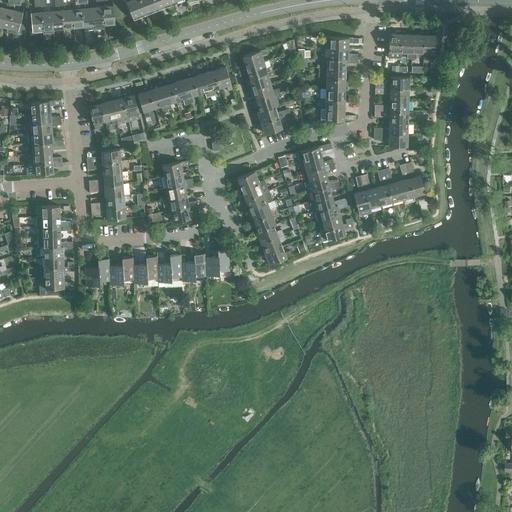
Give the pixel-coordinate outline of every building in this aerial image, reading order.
[(64,28),(61,0),(55,0),(56,11),(52,11),(54,29),(64,28)] [(61,0),(64,28),(74,27),(72,9),(68,10),(67,0),(61,0)] [(82,2),(81,0),(75,0),(77,9),(72,9),(74,27),(84,26),(82,9),(82,2)] [(134,18),(147,12),(141,0),(130,0),(127,1),(134,18)] [(141,0),(147,12),(159,7),(156,0),(141,0)] [(114,5),(103,7),(105,24),(115,23),(114,5)] [(105,24),(103,7),(93,8),(95,29),(105,28),(105,24)] [(3,8),(0,18),(0,25),(8,27),(13,10),(3,8)] [(82,9),(84,26),(84,30),(95,29),(93,8),(82,9)] [(13,10),(8,27),(7,31),(18,34),(23,13),(13,10)] [(44,30),(43,30),(44,33),(54,32),(54,29),(52,11),(42,12),(44,30)] [(44,30),(42,12),(31,13),(33,31),(43,30),(44,30)] [(401,52),(401,31),(396,31),(396,34),(389,34),(389,52),(389,58),(401,58),(401,52)] [(412,58),(413,34),(406,34),(406,31),(401,31),(401,52),(407,53),(407,58),(412,58)] [(413,34),(412,58),(417,59),(417,53),(424,53),(424,32),(419,32),(419,34),(413,34)] [(424,32),(424,53),(430,53),(430,59),(435,59),(435,53),(436,53),(436,35),(429,35),(429,32),(424,32)] [(326,37),(326,47),(330,47),(348,48),(349,42),(359,42),(359,38),(353,38),(353,37),(326,37)] [(346,58),(352,58),(358,58),(358,54),(348,53),(348,48),(330,47),(330,57),(346,58)] [(297,48),(297,57),(309,57),(309,50),(303,50),(303,48),(297,48)] [(247,67),(265,62),(263,55),(268,54),(266,49),(261,50),(243,55),(247,67)] [(330,57),(327,57),(327,68),(345,68),(346,63),(346,58),(330,57)] [(250,78),(273,71),(272,66),(267,68),(265,62),(247,67),(250,78)] [(214,67),(220,87),(226,85),(228,91),(232,90),(230,83),(231,83),(226,66),(219,68),(218,66),(214,67)] [(203,73),(211,96),(215,95),(213,89),(220,87),(214,67),(210,68),(210,71),(203,73)] [(345,78),(345,68),(327,68),(327,78),(345,78)] [(254,89),(271,83),(269,77),(274,76),(273,71),(250,78),(254,89)] [(196,73),(192,74),(198,94),(205,92),(206,98),(211,96),(203,73),(197,75),(196,73)] [(181,80),(189,103),(194,102),(192,96),(198,94),(192,74),(187,75),(188,78),(181,80)] [(375,88),(409,89),(409,77),(391,76),(390,83),(388,83),(388,82),(375,82),(375,88)] [(345,78),(327,78),(326,88),(345,88),(345,78)] [(174,79),(170,81),(176,101),(183,99),(185,104),(189,103),(181,80),(175,82),(174,79)] [(176,101),(170,81),(166,82),(167,84),(160,86),(167,110),(172,108),(170,103),(176,101)] [(257,100),(280,93),(278,88),(273,90),(271,83),(254,89),(257,100)] [(167,110),(160,86),(153,88),(153,86),(148,88),(155,108),(161,106),(163,111),(167,110)] [(155,108),(148,88),(144,89),(145,91),(138,93),(144,111),(146,116),(150,115),(148,110),(155,108)] [(345,88),(326,88),(326,98),(345,99),(345,88)] [(390,100),(408,100),(409,89),(375,88),(375,94),(387,94),(387,93),(390,93),(390,100)] [(276,105),(276,106),(278,105),(276,99),(281,97),(280,93),(257,100),(260,110),(276,105)] [(128,115),(129,121),(140,118),(139,113),(135,95),(128,96),(127,94),(123,95),(128,115)] [(112,100),(118,123),(129,121),(128,115),(123,95),(118,96),(119,99),(112,100)] [(344,109),(345,99),(326,98),(326,108),(344,109)] [(62,99),(31,102),(32,112),(51,111),(50,106),(62,105),(62,99)] [(105,99),(101,100),(106,121),(112,119),(113,125),(118,123),(112,100),(106,102),(105,99)] [(106,121),(101,100),(96,101),(97,104),(90,106),(94,124),(95,123),(96,129),(100,128),(99,122),(106,121)] [(408,111),(408,100),(390,100),(390,106),(387,106),(387,105),(375,105),(374,111),(408,111)] [(260,110),(258,110),(261,122),(284,115),(290,113),(289,109),(278,112),(276,106),(276,105),(260,110)] [(344,109),(326,108),(322,108),(322,119),(344,120),(344,119),(354,119),(354,115),(344,114),(344,109)] [(33,122),(51,121),(56,120),(55,116),(51,116),(51,111),(32,112),(33,122)] [(408,111),(374,111),(374,117),(387,117),(387,116),(390,116),(389,122),(408,123),(408,111)] [(286,120),(284,115),(261,122),(265,133),(283,128),(281,121),(286,120)] [(52,125),(56,125),(56,120),(51,121),(33,122),(27,123),(28,133),(34,132),(52,131),(52,125)] [(408,123),(389,122),(389,129),(386,129),(386,128),(374,127),(374,133),(408,134),(408,123)] [(51,142),(53,142),(52,131),(34,132),(28,133),(29,143),(35,142),(35,143),(51,141),(51,142)] [(144,132),(133,134),(134,140),(146,138),(144,132)] [(408,134),(374,133),(374,139),(386,140),(386,138),(389,138),(389,146),(407,146),(408,134)] [(52,151),(51,142),(51,141),(35,143),(35,142),(29,143),(26,143),(27,154),(33,153),(52,151)] [(214,151),(221,149),(220,141),(212,142),(214,151)] [(304,161),(321,156),(320,151),(332,148),(331,143),(297,152),(300,162),(304,161)] [(88,163),(121,160),(120,149),(101,150),(102,157),(99,158),(99,157),(87,158),(88,163)] [(34,163),(52,162),(52,151),(33,153),(34,163)] [(285,155),(279,157),(281,167),(288,165),(285,155)] [(304,161),(306,171),(324,166),(328,165),(334,163),(333,159),(323,161),(321,156),(304,161)] [(122,172),(121,160),(88,163),(88,169),(100,168),(100,167),(103,167),(103,173),(122,172)] [(164,176),(183,173),(182,166),(189,164),(189,160),(181,162),(181,161),(162,164),(164,176)] [(52,162),(34,163),(35,174),(53,172),(53,166),(63,165),(63,161),(57,161),(52,162)] [(411,162),(405,164),(414,195),(426,192),(425,190),(421,175),(414,177),(413,174),(414,174),(411,162)] [(405,203),(415,200),(414,195),(405,164),(399,165),(402,177),(404,177),(405,179),(398,181),(403,198),(405,203)] [(309,181),(327,176),(325,170),(330,169),(328,165),(324,166),(306,171),(309,181)] [(389,168),(383,169),(392,201),(403,198),(398,181),(392,182),(391,180),(393,180),(389,168)] [(242,188),(259,181),(257,175),(262,173),(260,169),(255,171),(255,170),(238,177),(242,188)] [(376,187),(381,204),(392,201),(383,169),(377,171),(381,183),(382,183),(383,185),(376,187)] [(122,172),(103,173),(104,180),(102,180),(102,179),(89,180),(90,186),(123,183),(122,172)] [(167,188),(193,182),(192,178),(184,179),(183,173),(164,176),(167,188)] [(367,174),(361,176),(370,207),(381,204),(376,187),(370,189),(369,186),(370,186),(367,174)] [(312,190),(329,186),(327,176),(309,181),(305,182),(307,192),(312,190)] [(370,207),(361,176),(355,177),(359,189),(360,188),(361,191),(354,193),(358,211),(370,207)] [(264,179),(259,181),(242,188),(246,199),(269,190),(264,179)] [(167,188),(169,199),(187,195),(186,189),(194,187),(193,182),(167,188)] [(124,195),(123,183),(90,186),(90,192),(102,191),(102,190),(105,190),(105,196),(124,195)] [(312,190),(314,200),(332,196),(331,190),(335,189),(334,185),(329,186),(312,190)] [(432,188),(425,190),(426,192),(426,195),(429,196),(433,195),(434,195),(432,188)] [(269,190),(246,199),(250,210),(268,203),(273,201),(269,190)] [(125,206),(132,205),(131,194),(124,195),(105,196),(106,203),(104,203),(104,202),(91,203),(92,209),(125,206)] [(188,202),(187,195),(169,199),(163,200),(165,211),(171,210),(197,205),(196,200),(188,202)] [(335,205),(337,204),(337,205),(341,203),(340,199),(334,201),(332,196),(314,200),(312,201),(314,212),(317,211),(320,210),(320,209),(335,205)] [(255,220),(277,211),(275,207),(270,209),(268,203),(250,210),(255,220)] [(320,209),(320,210),(317,211),(319,220),(322,219),(340,214),(339,209),(343,208),(341,203),(337,205),(337,204),(335,205),(320,209)] [(41,206),(41,216),(60,215),(59,205),(41,206)] [(198,210),(197,205),(171,210),(173,221),(191,218),(190,211),(198,210)] [(126,218),(125,206),(92,209),(92,215),(105,214),(104,212),(107,212),(107,219),(126,218)] [(274,225),(276,224),(274,218),(279,216),(277,211),(255,220),(259,230),(259,231),(274,225)] [(325,229),(343,224),(340,214),(322,219),(325,229)] [(36,227),(37,227),(60,226),(70,226),(70,221),(60,221),(60,215),(41,216),(36,216),(36,227)] [(294,217),(289,219),(294,229),(298,228),(294,217)] [(323,241),(345,234),(344,229),(348,228),(347,223),(343,224),(325,229),(320,231),(323,241)] [(259,231),(259,230),(256,231),(261,242),(283,233),(282,229),(276,231),(274,225),(259,231)] [(38,236),(60,236),(60,230),(73,230),(73,226),(70,226),(60,226),(37,227),(38,236)] [(265,253),(282,246),(280,240),(285,238),(283,233),(261,242),(265,253)] [(6,238),(9,244),(15,242),(14,240),(13,236),(6,238)] [(45,246),(74,246),(73,241),(60,241),(60,236),(38,236),(38,247),(45,247),(45,246)] [(303,244),(296,247),(299,252),(305,249),(303,244)] [(45,246),(45,247),(45,257),(64,256),(63,250),(74,250),(74,246),(45,246)] [(282,246),(265,253),(270,264),(287,257),(287,256),(292,254),(290,250),(285,252),(282,246)] [(205,256),(206,275),(219,274),(219,270),(230,270),(228,248),(217,248),(217,255),(205,256)] [(188,261),(187,254),(180,255),(181,262),(182,276),(182,280),(206,279),(206,275),(205,256),(205,253),(194,254),(194,261),(188,261)] [(182,276),(181,262),(180,255),(170,255),(170,262),(157,263),(158,281),(172,281),(171,277),(182,276)] [(45,267),(64,266),(64,256),(45,257),(45,267)] [(134,279),(133,279),(133,283),(148,282),(148,285),(158,285),(158,281),(157,263),(157,256),(146,257),(146,264),(133,264),(134,279)] [(133,264),(133,257),(122,258),(122,265),(109,266),(109,280),(109,284),(124,283),(123,279),(133,279),(134,279),(133,264)] [(109,280),(109,266),(108,259),(97,259),(98,266),(85,267),(86,285),(100,284),(99,281),(109,280)] [(46,277),(64,277),(64,271),(74,271),(74,266),(69,266),(64,266),(45,267),(46,277)] [(64,277),(46,277),(46,282),(39,283),(40,293),(62,292),(62,287),(75,287),(75,282),(64,282),(64,277)] [(0,285),(0,295),(3,295),(3,297),(11,294),(8,288),(2,290),(0,285)]
